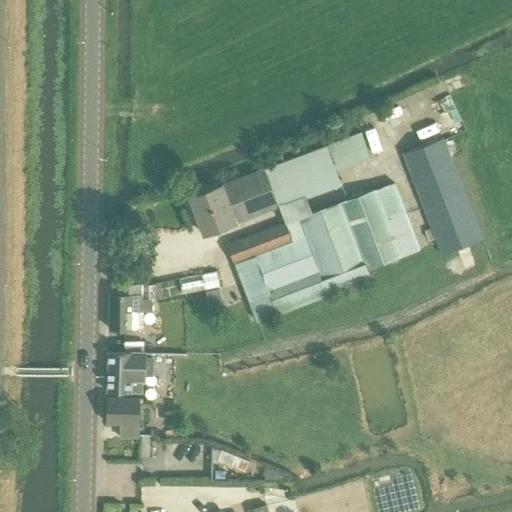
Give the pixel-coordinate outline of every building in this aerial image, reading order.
[(340,183),(336,170),(370,157),(361,133),(189,197),(203,234),(340,183)] [(442,256),(483,240),(444,138),(402,154),(442,256)] [(420,249),(394,181),(227,245),(256,321),(370,278),(367,269),(420,249)] [(142,300),(142,284),(116,284),(116,295),(110,295),(110,329),(131,329),(131,312),(141,312),(141,300),(142,300)] [(152,300),(142,300),(141,300),(141,312),(151,312),(152,300)] [(144,352),(109,351),(108,392),(143,393),(143,375),(152,376),(152,359),(144,359),(144,352)] [(138,434),(139,397),(108,396),(107,418),(122,419),(122,434),(138,434)]
